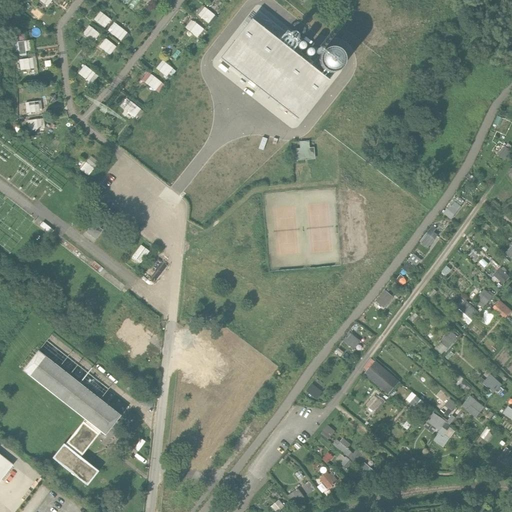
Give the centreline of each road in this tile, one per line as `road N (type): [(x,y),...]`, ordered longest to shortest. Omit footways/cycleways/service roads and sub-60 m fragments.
road 1 (track): [(115,150),(69,106),(58,29),(80,0)]
road 2 (track): [(180,0),(80,122)]
